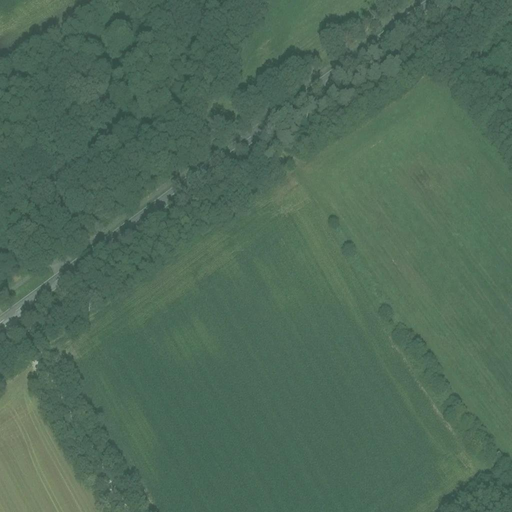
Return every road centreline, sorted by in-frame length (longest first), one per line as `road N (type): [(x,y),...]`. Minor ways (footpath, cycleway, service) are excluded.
road 1 (tertiary): [(0,319),(439,0)]
road 2 (track): [(124,511),(9,311)]
